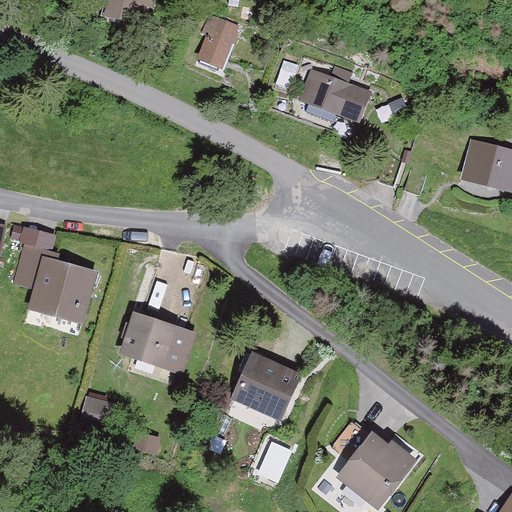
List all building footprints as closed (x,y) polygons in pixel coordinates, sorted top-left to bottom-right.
[(110,4),(103,27),(139,37),(146,15),(110,4)] [(207,28),(191,71),(229,85),(244,42),(207,28)] [(310,70),(296,113),(360,133),(374,90),(310,70)] [(511,156),(473,149),(465,189),(511,197),(511,156)] [(97,279),(39,263),(25,311),(84,327),(97,279)] [(109,364),(176,387),(194,335),(128,312),(109,364)] [(254,364),(234,411),(287,434),(307,387),(254,364)] [(381,433),(342,488),(374,511),(387,511),(423,464),(381,433)] [(287,475),(293,445),(273,442),(267,471),(287,475)] [(511,511),(511,496),(502,511),(511,511)]
